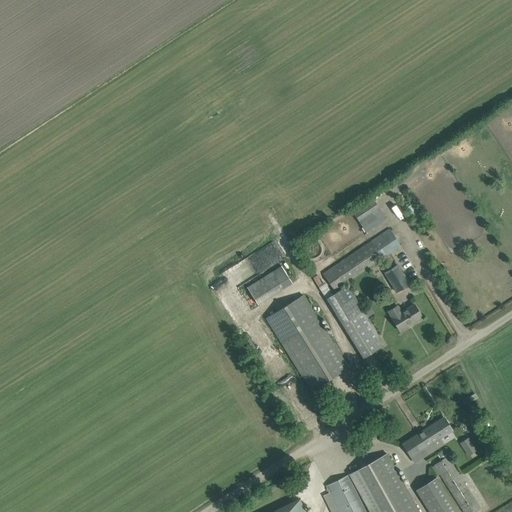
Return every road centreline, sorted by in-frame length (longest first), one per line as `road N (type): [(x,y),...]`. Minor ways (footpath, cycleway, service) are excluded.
road 1 (unclassified): [(350,423),(511,317)]
road 2 (track): [(213,511),(350,423)]
